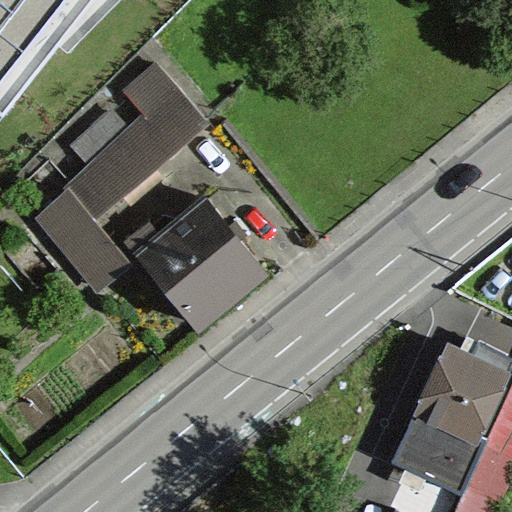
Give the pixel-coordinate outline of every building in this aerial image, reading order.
[(0,0),(0,101),(84,0),(0,0)] [(207,117),(161,63),(130,89),(151,114),(157,108),(183,138),(207,117)] [(153,164),(183,138),(157,108),(151,114),(127,134),(153,164)] [(127,134),(65,188),(90,217),(153,164),(127,134)] [(65,188),(38,211),(103,285),(129,262),(90,217),(65,188)] [(129,239),(195,320),(230,292),(263,265),(207,196),(160,234),(150,222),(129,239)] [(418,408),(469,432),(500,369),(475,356),(449,344),(418,408)] [(500,369),(506,356),(493,350),(481,344),(475,356),(500,369)] [(511,365),(511,359),(506,356),(500,369),(509,373),(511,365)] [(500,369),(469,432),(478,436),(509,373),(500,369)] [(417,511),(433,511),(451,474),(438,468),(417,511)] [(455,511),(469,482),(451,474),(433,511),(455,511)]
